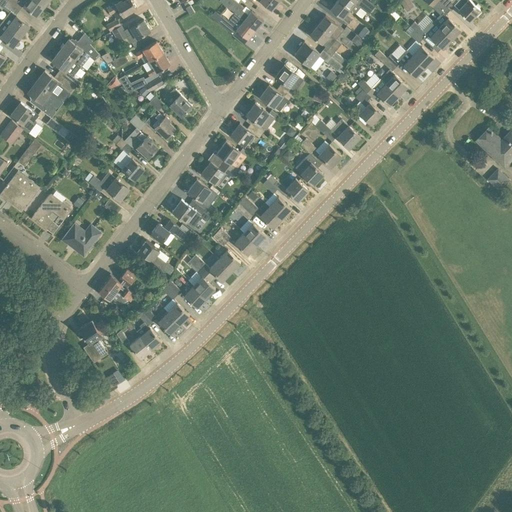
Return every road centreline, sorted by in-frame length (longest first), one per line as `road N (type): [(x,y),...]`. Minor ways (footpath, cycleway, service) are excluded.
road 1 (tertiary): [(79,425),(191,348),(511,13)]
road 2 (track): [(511,389),(371,161)]
road 3 (residential): [(83,288),(222,108)]
road 4 (residential): [(79,425),(52,359),(53,337),(83,288)]
road 5 (residential): [(0,108),(91,0)]
road 6 (residential): [(222,108),(308,0)]
road 7 (residential): [(222,108),(156,0)]
